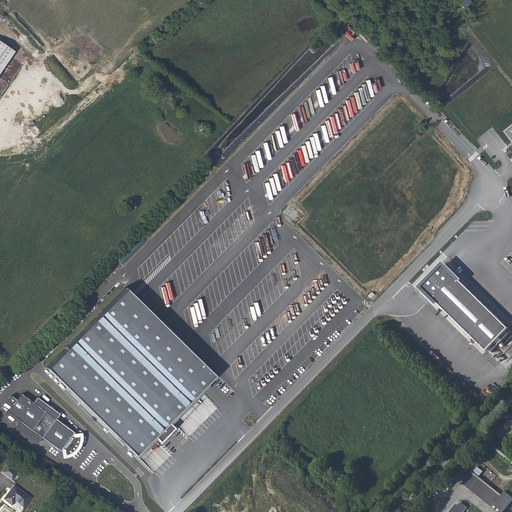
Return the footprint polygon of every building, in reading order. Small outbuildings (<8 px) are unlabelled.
[(0,75),(16,52),(0,41),(0,75)] [(444,261),(419,287),(438,305),(439,304),(486,350),(495,341),(498,343),(501,340),(499,338),(509,328),(460,281),(462,278),(444,261)] [(125,288),(47,367),(135,453),(154,434),(160,441),(174,427),(168,421),(214,375),(125,288)] [(449,329),(458,323),(455,320),(447,327),(449,329)] [(10,396),(6,403),(10,406),(5,412),(18,422),(15,427),(37,443),(41,438),(60,451),(61,450),(63,451),(64,457),(70,456),(77,451),(79,442),(79,436),(74,437),(72,435),(72,433),(56,420),(59,416),(36,399),(33,404),(21,395),(16,401),(10,396)] [(1,462),(0,462),(0,473),(4,475),(7,470),(10,472),(12,470),(1,462)] [(461,480),(498,511),(501,509),(511,496),(502,488),(498,494),(469,469),(461,480)] [(20,503),(26,493),(9,482),(0,495),(9,501),(11,498),(20,503)] [(460,511),(464,507),(456,501),(446,511),(460,511)] [(16,511),(1,502),(0,503),(0,511),(16,511)]
